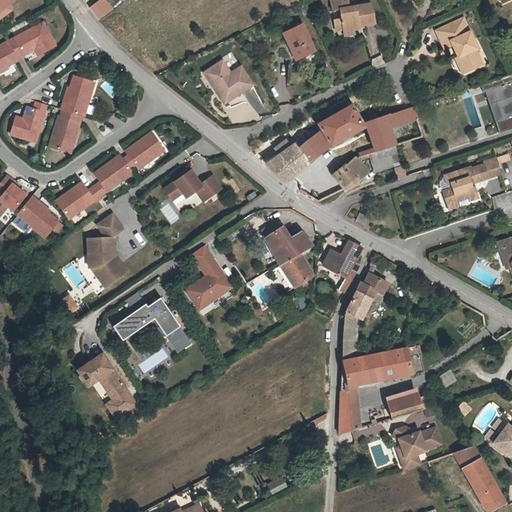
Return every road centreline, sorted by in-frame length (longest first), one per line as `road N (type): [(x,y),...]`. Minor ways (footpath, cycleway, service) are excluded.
road 1 (residential): [(368,242),(335,318),(328,511)]
road 2 (unknown): [(313,204),(511,138)]
road 3 (residential): [(163,97),(55,176),(24,169),(0,147)]
road 4 (residential): [(228,144),(397,63)]
road 5 (tertiary): [(368,242),(228,144)]
road 6 (tertiary): [(511,318),(393,250)]
road 7 (residential): [(393,250),(511,210)]
road 8 (residential): [(0,110),(95,33)]
